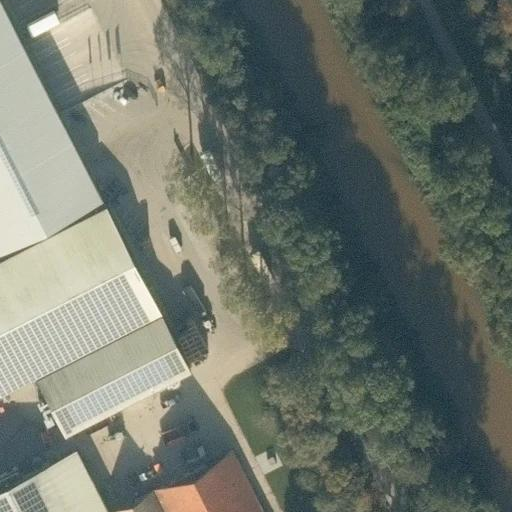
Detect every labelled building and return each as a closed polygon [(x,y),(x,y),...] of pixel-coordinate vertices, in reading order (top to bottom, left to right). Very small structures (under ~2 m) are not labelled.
[(1,0),(0,0),(0,245),(101,194),(1,0)] [(141,109),(92,134),(97,143),(146,118),(141,109)] [(0,389),(33,373),(63,432),(189,367),(104,201),(0,253),(0,389)] [(175,279),(202,263),(198,256),(171,271),(175,279)] [(260,511),(229,451),(110,511),(109,511),(260,511)] [(0,511),(70,511),(46,463),(20,476),(15,467),(0,474),(0,511)]
